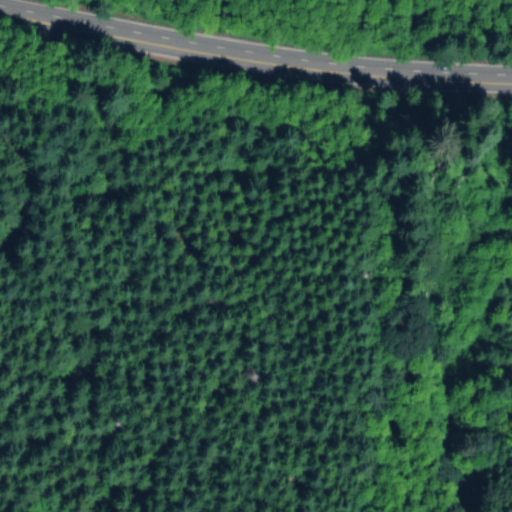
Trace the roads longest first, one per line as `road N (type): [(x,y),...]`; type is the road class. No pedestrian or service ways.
road 1 (trunk): [(511,74),(197,51),(0,5)]
road 2 (residential): [(355,65),(383,251),(431,363)]
